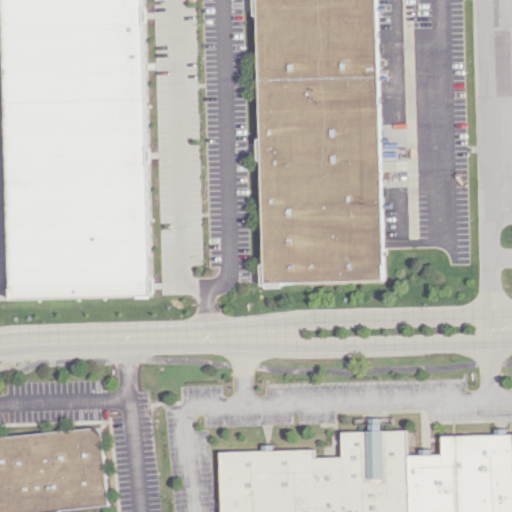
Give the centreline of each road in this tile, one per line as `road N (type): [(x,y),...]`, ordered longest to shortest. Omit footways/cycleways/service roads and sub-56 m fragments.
road 1 (tertiary): [(240,331),(288,345),(496,341)]
road 2 (tertiary): [(496,315),(240,331)]
road 3 (tertiary): [(125,335),(0,342)]
